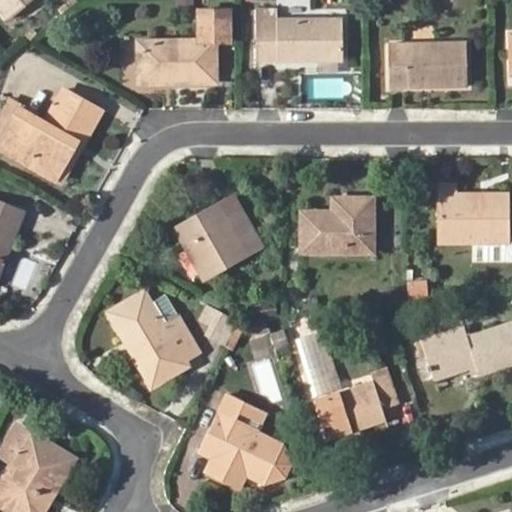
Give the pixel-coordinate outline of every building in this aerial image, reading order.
[(0,0),(0,7),(10,20),(33,0),(0,0)] [(278,10),(256,10),(256,60),(343,59),(343,20),(278,21),(278,10)] [(137,43),(137,85),(214,84),(215,42),(228,42),(228,12),(197,11),(198,42),(137,43)] [(388,46),(388,89),(465,88),(465,44),(388,46)] [(75,142),(83,146),(102,112),(63,90),(44,123),(18,109),(0,140),(0,148),(55,180),(75,142)] [(61,184),(83,146),(75,142),(55,180),(61,184)] [(456,183),(438,183),(439,239),(474,240),(508,240),(508,200),(480,200),(481,192),(456,192),(456,183)] [(343,211),(333,212),(302,212),(302,252),(374,252),(374,235),(367,236),(367,218),(374,218),(374,199),(344,199),(343,211)] [(333,199),(333,212),(343,211),(344,199),(333,199)] [(0,274),(8,255),(25,212),(0,201),(0,274)] [(176,229),(178,232),(197,220),(201,226),(224,212),(219,204),(176,229)] [(197,220),(178,232),(204,279),(263,246),(242,212),(228,220),(224,212),(201,226),(197,220)] [(474,240),(474,259),(511,259),(511,240),(508,240),(474,240)] [(19,260),(8,255),(0,274),(12,278),(19,260)] [(425,280),(409,281),(411,296),(426,296),(425,280)] [(109,311),(124,338),(129,335),(117,313),(147,296),(144,291),(109,311)] [(129,335),(124,338),(153,386),(188,364),(184,359),(197,352),(165,295),(151,303),(147,296),(117,313),(129,335)] [(199,331),(222,337),(228,313),(205,308),(199,331)] [(422,340),(430,364),(433,372),(436,380),(477,367),(481,376),(511,365),(511,322),(469,336),(465,326),(422,340)] [(324,329),(296,337),(310,391),(338,384),(324,329)] [(316,399),(328,439),(388,420),(384,406),(397,402),(385,367),(371,372),(374,380),(316,399)] [(266,483),(286,476),(293,464),(285,444),(260,431),(267,417),(246,406),(248,402),(230,393),(200,450),(213,456),(207,469),(232,482),(239,470),(241,470),(243,465),(249,469),(247,474),(248,475),(266,483)] [(27,511),(42,485),(53,492),(75,454),(19,423),(2,453),(13,459),(0,483),(0,499),(22,511),(27,511)] [(248,475),(247,474),(249,469),(243,465),(241,470),(239,470),(232,482),(242,487),(248,475)] [(42,511),(53,492),(42,485),(27,511),(42,511)]
